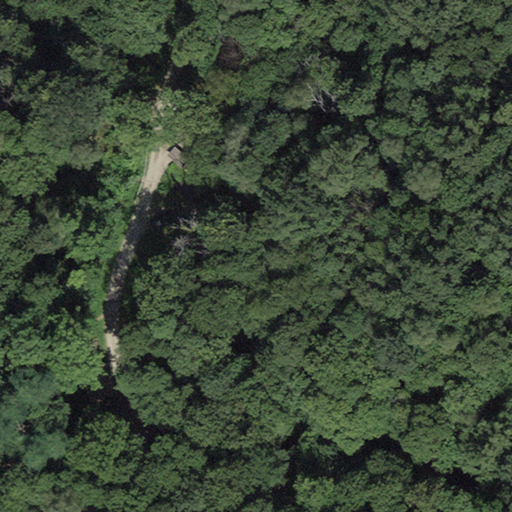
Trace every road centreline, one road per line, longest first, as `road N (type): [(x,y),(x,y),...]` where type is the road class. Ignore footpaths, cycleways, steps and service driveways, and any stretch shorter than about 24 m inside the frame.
road 1 (track): [(156,172),(110,291),(108,320),(141,454),(126,488),(93,511)]
road 2 (track): [(332,0),(206,132),(156,172)]
road 3 (track): [(196,0),(166,87),(156,172)]
